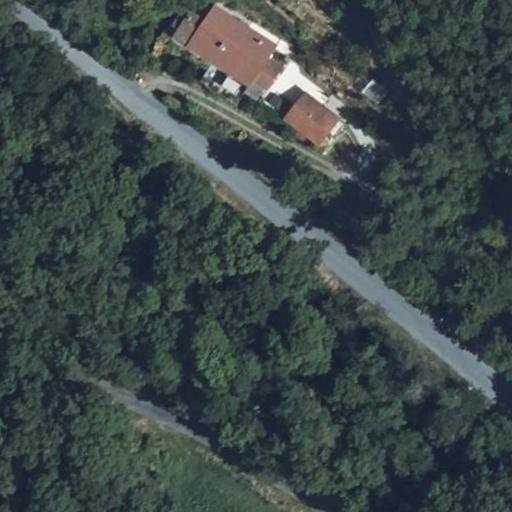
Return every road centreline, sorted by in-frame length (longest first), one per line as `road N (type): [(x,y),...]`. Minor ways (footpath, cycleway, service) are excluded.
road 1 (tertiary): [(511,406),(0,13)]
road 2 (track): [(270,226),(82,167),(0,128)]
